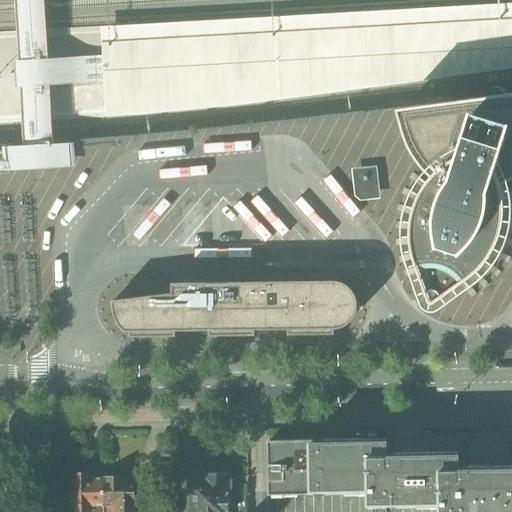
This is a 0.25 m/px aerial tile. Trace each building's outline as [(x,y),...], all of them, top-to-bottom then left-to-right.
[(15,0),(24,144),(53,143),(50,85),(104,82),(102,55),(48,59),(44,0),(15,0)] [(391,32),(251,40),(253,70),(393,62),(391,32)] [(497,166),(498,168),(503,182),(511,177),(511,176),(511,92),(508,93),(508,92),(503,93),(503,94),(495,95),(495,94),(490,95),(473,98),(473,97),(469,98),(452,101),(452,100),(447,101),(430,103),(426,104),(409,106),(405,107),(403,107),(410,129),(409,130),(409,131),(410,131),(412,136),(415,141),(417,146),(420,151),(423,155),(423,156),(423,157),(424,157),(429,162),(433,167),(438,171),(442,167),(446,164),(450,161),(454,158),(458,156),(471,160),(473,158),(475,158),(478,157),(481,157),(483,157),(486,158),(488,159),(490,160),(492,161),(494,163),(495,164),(497,166)] [(24,144),(3,146),(5,170),(42,168),(76,166),(74,141),(53,143),(24,144)] [(400,245),(402,254),(402,256),(399,257),(401,263),(404,262),(407,270),(404,271),(406,277),(412,275),(423,271),(425,279),(426,279),(432,297),(433,298),(434,299),(435,299),(436,300),(437,299),(438,299),(454,287),(454,288),(475,273),(483,265),(490,257),(496,248),(501,238),(504,228),(505,224),(506,218),(508,218),(510,217),(510,216),(511,215),(511,205),(511,204),(510,204),(508,203),(507,203),(504,186),(503,182),(498,168),(497,166),(495,164),(494,163),(492,161),(490,160),(488,159),(486,158),(483,157),(481,157),(478,157),(475,158),(473,158),(471,160),(458,156),(450,161),(442,167),(438,171),(435,174),(433,176),(428,182),(418,176),(413,173),(409,178),(412,180),(408,189),(404,188),(402,194),(405,195),(402,205),(398,205),(397,211),(400,212),(399,222),(396,222),(395,228),(399,229),(399,239),(396,240),(396,246),(400,245)] [(357,173),(360,196),(375,194),(373,172),(357,173)] [(210,330),(210,336),(255,335),(255,329),(289,329),(289,334),(335,334),(335,328),(338,328),(340,327),(343,326),(346,325),(348,323),(351,321),(353,319),(354,317),(356,314),(357,311),(358,309),(358,306),(358,303),(357,300),(357,297),(356,294),(354,291),(352,289),(350,287),(348,285),(345,283),(343,282),(340,281),(337,281),(334,281),(173,283),(173,293),(113,300),(114,306),(115,313),(118,319),(121,325),(125,331),(138,331),(138,337),(176,336),(176,330),(210,330)] [(268,442),(269,493),(349,492),(368,491),(368,506),(440,504),(440,511),(511,511),(511,443),(507,445),(504,447),(497,452),(497,451),(494,454),(495,454),(489,460),(486,463),(487,463),(486,465),(483,465),(471,466),(470,466),(470,469),(459,470),(459,455),(389,456),(389,440),(349,441),(268,442)] [(229,511),(230,472),(190,473),(190,511),(229,511)] [(103,511),(103,476),(101,476),(101,478),(91,478),(91,473),(73,473),(74,493),(60,493),(60,511),(103,511)] [(130,476),(103,476),(103,511),(138,511),(138,484),(130,485),(130,476)]
